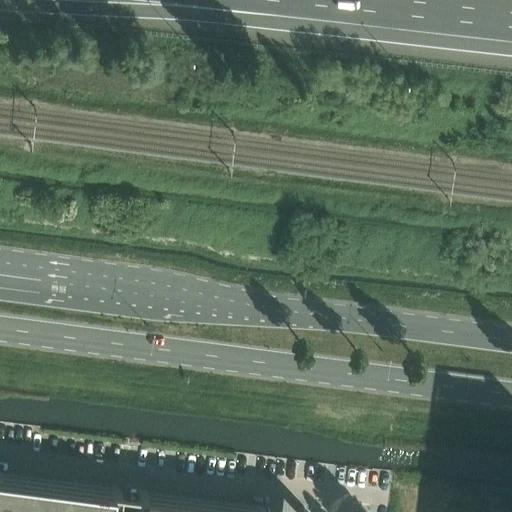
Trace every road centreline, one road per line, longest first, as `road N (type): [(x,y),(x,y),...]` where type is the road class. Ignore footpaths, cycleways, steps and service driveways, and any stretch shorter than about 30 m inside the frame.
road 1 (primary): [(0,328),(511,395)]
road 2 (primary): [(511,340),(0,275)]
road 3 (motorway): [(336,0),(511,19)]
